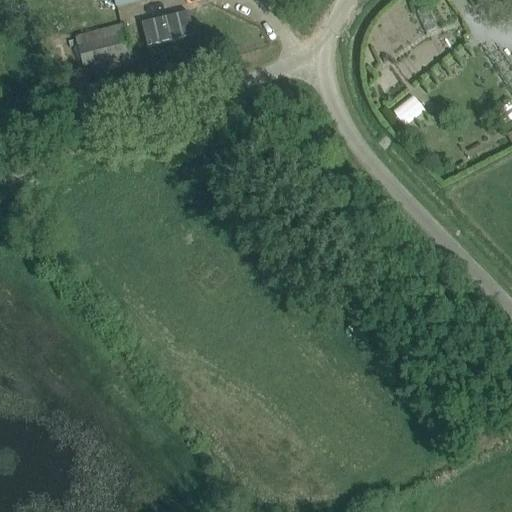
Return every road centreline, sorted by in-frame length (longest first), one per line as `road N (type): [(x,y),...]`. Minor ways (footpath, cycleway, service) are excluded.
road 1 (unclassified): [(0,176),(325,50)]
road 2 (unclassified): [(511,304),(351,137),(329,97),(325,50)]
